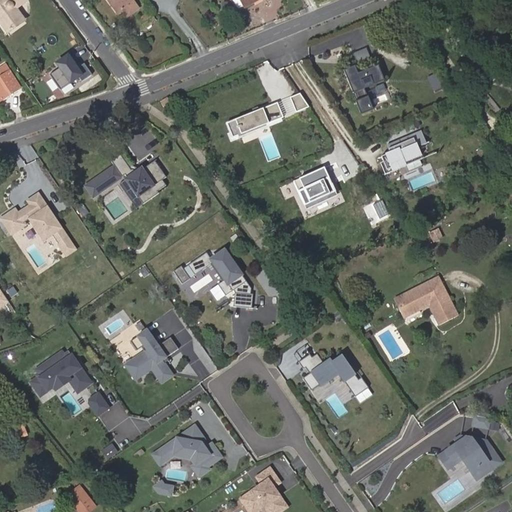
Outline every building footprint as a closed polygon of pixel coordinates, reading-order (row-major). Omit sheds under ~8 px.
[(10,9),(22,0),(0,0),(0,20),(9,34),(21,25),(10,9)] [(29,2),(27,0),(22,0),(10,9),(21,25),(26,21),(17,10),(29,2)] [(139,9),(132,0),(107,0),(118,15),(123,11),(128,18),(139,9)] [(246,7),(242,0),(230,0),(237,11),(239,12),(246,7)] [(158,24),(151,13),(139,20),(145,30),(153,25),(154,27),(158,24)] [(369,47),(355,50),(356,58),(371,55),(369,47)] [(355,66),(344,71),(362,114),(374,109),(365,88),(385,81),(378,65),(358,73),(355,66)] [(0,102),(21,89),(6,66),(0,70),(0,102)] [(299,94),(290,98),(296,113),(309,107),(299,94)] [(159,101),(164,109),(172,104),(166,96),(159,101)] [(277,102),(225,123),(231,138),(283,117),(277,102)] [(422,131),(388,145),(391,153),(382,157),(384,162),(381,163),(386,175),(407,166),(406,163),(422,156),(418,147),(427,143),(422,131)] [(115,166),(85,186),(93,197),(124,177),(138,197),(168,177),(155,159),(139,170),(128,165),(119,151),(109,157),(115,166)] [(325,168),(294,182),(305,206),(336,192),(325,168)] [(77,250),(38,193),(26,201),(29,205),(17,213),(15,209),(0,219),(0,221),(11,237),(29,225),(42,244),(52,237),(66,258),(77,250)] [(207,252),(187,265),(194,276),(213,264),(223,280),(217,284),(225,296),(234,290),(233,307),(248,309),(250,290),(225,251),(211,259),(207,252)] [(446,293),(442,285),(438,277),(411,291),(412,294),(404,298),(407,303),(399,308),(404,318),(422,309),(421,307),(428,304),(429,305),(440,325),(458,316),(446,293)] [(412,294),(411,291),(394,300),(399,308),(407,303),(404,298),(412,294)] [(147,331),(131,343),(137,351),(145,346),(148,350),(125,366),(136,382),(152,371),(161,384),(173,375),(163,360),(179,349),(171,338),(158,347),(147,331)] [(38,372),(29,378),(38,393),(65,375),(70,381),(83,372),(73,356),(76,353),(72,347),(62,353),(59,349),(34,366),(38,372)] [(310,355),(304,348),(294,355),(299,363),(310,355)] [(359,380),(342,356),(332,363),(330,360),(324,364),(317,355),(312,358),(310,355),(299,363),(304,370),(308,367),(312,373),(303,379),(312,391),(321,385),(322,386),(339,374),(355,397),(369,388),(362,378),(359,380)] [(98,416),(111,405),(98,390),(85,400),(98,416)] [(500,432),(502,420),(474,415),(471,434),(488,437),(489,430),(500,432)] [(6,429),(11,441),(27,434),(23,423),(6,429)] [(206,449),(202,443),(205,439),(208,437),(199,424),(160,450),(167,460),(174,456),(191,459),(196,465),(193,467),(200,477),(210,470),(208,467),(222,458),(212,444),(206,449)] [(466,436),(438,454),(448,469),(463,459),(476,479),(503,462),(488,440),(466,436)] [(167,460),(160,450),(153,455),(160,465),(167,460)] [(268,477),(237,498),(246,511),(260,511),(265,508),(267,511),(282,511),(288,508),(268,477)] [(172,490),(173,487),(164,485),(162,482),(155,487),(159,493),(165,495),(166,489),(172,490)] [(85,511),(93,506),(78,488),(67,496),(79,511),(85,511)]
